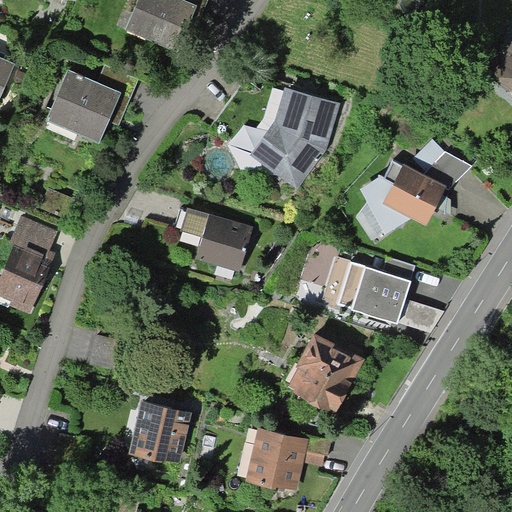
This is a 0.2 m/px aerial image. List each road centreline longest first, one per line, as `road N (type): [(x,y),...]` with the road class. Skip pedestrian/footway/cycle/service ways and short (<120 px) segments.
road 1 (residential): [(0,468),(20,452),(68,291),(131,151),(215,59),(252,0)]
road 2 (residential): [(511,251),(350,511)]
